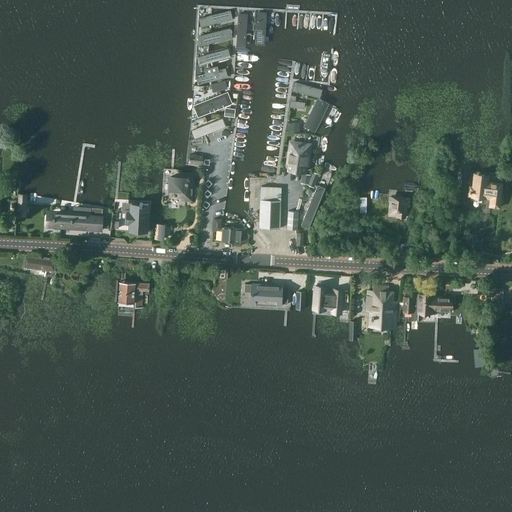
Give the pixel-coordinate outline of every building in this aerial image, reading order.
[(198,17),(200,25),(222,20),(232,18),(229,9),(198,17)] [(257,12),(255,46),(265,46),(266,34),(267,12),(257,12)] [(238,14),(235,47),(247,49),(248,15),(238,14)] [(196,34),(199,43),(232,36),(229,26),(196,34)] [(196,56),(198,63),(229,54),(227,48),(196,56)] [(195,75),(197,83),(221,76),(227,75),(224,67),(218,69),(217,64),(203,68),(204,73),(195,75)] [(293,82),(291,91),(321,99),(323,89),(293,82)] [(192,105),(197,115),(231,101),(227,92),(192,105)] [(291,100),(290,107),(304,108),(305,102),(291,100)] [(305,128),(315,133),(329,105),(317,100),(305,128)] [(226,108),(225,112),(225,115),(227,116),(235,117),(236,109),(226,108)] [(190,129),(194,138),(226,126),(222,117),(190,129)] [(300,132),(301,123),(290,122),(290,123),(287,123),(286,131),(300,132)] [(304,171),(307,145),(291,143),(288,169),(304,171)] [(201,164),(202,154),(189,153),(188,163),(201,164)] [(309,183),(310,173),(301,172),(300,182),(309,183)] [(313,186),(315,187),(321,174),(317,173),(315,172),(310,185),(313,186)] [(491,198),(490,206),(500,207),(503,184),(500,183),(486,182),(487,177),(485,175),(478,174),(476,176),(475,186),(472,186),(470,188),(469,193),(471,196),(474,196),(473,197),(484,198),(484,197),(491,198)] [(171,176),(170,196),(180,197),(180,198),(191,199),(193,178),(190,177),(190,178),(171,176)] [(324,187),(317,185),(301,224),(308,228),(324,187)] [(261,186),(260,227),(280,227),(281,187),(261,186)] [(18,211),(27,211),(27,194),(19,193),(18,211)] [(409,206),(410,197),(391,196),(389,214),(398,214),(397,216),(404,217),(405,206),(409,206)] [(148,217),(149,207),(143,206),(143,205),(140,205),(140,206),(132,206),(131,211),(131,214),(127,214),(127,225),(130,225),(130,234),(131,234),(131,235),(140,236),(140,234),(147,235),(148,224),(149,224),(149,223),(148,223),(148,218),(149,218),(149,217),(148,217)] [(47,225),(47,226),(102,230),(102,226),(109,226),(109,216),(103,216),(91,215),(91,207),(74,206),(73,214),(55,213),(55,223),(56,224),(55,226),(47,225)] [(297,228),(298,210),(288,210),(287,228),(297,228)] [(220,230),(221,218),(213,217),(212,229),(220,230)] [(156,224),(155,238),(163,239),(164,224),(156,224)] [(244,227),(235,227),(222,227),(221,241),(234,241),(247,242),(248,234),(244,227)] [(409,253),(410,244),(400,243),(399,252),(409,253)] [(57,267),(57,265),(57,261),(27,257),(26,266),(56,271),(56,267),(57,267)] [(370,284),(370,279),(354,278),(354,286),(366,287),(366,284),(370,284)] [(149,291),(150,282),(122,280),(120,301),(134,303),(134,302),(136,302),(135,307),(142,308),(143,290),(149,291)] [(252,295),(254,295),(253,303),(261,303),(261,304),(271,304),(271,303),(280,303),(280,305),(281,305),(281,303),(288,304),(289,286),(245,284),(245,292),(252,292),(252,295)] [(487,285),(478,284),(478,292),(487,293),(487,285)] [(334,312),(340,312),(342,290),(335,290),(335,291),(327,290),(327,287),(316,286),(314,308),(325,309),(325,308),(334,308),(334,312)] [(392,323),(393,303),(388,302),(388,291),(369,290),(368,302),(373,302),(372,313),(372,317),(372,322),(392,323)] [(305,309),(305,291),(298,291),(298,292),(297,308),(305,309)] [(420,292),(419,293),(418,312),(435,312),(435,309),(445,310),(452,311),(453,304),(452,304),(452,297),(432,295),(433,293),(420,292)] [(418,312),(419,293),(416,293),(416,296),(406,295),(404,311),(412,312),(412,313),(412,319),(417,320),(418,312)]
